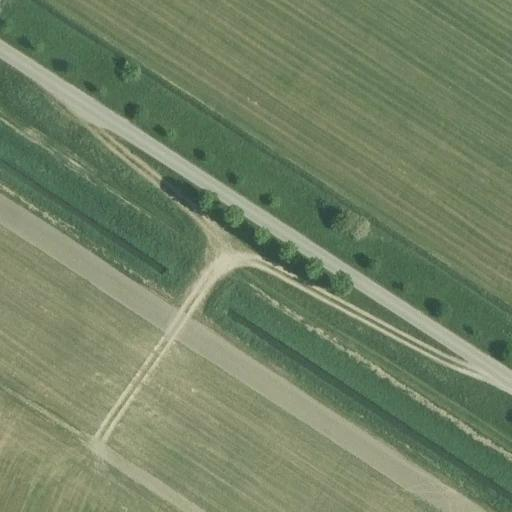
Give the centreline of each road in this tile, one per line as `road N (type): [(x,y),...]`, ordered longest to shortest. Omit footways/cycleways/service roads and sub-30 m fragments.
road 1 (unclassified): [(511,383),(0,49)]
road 2 (track): [(193,300),(232,244),(445,360),(501,377)]
road 3 (track): [(93,111),(112,139),(232,244)]
